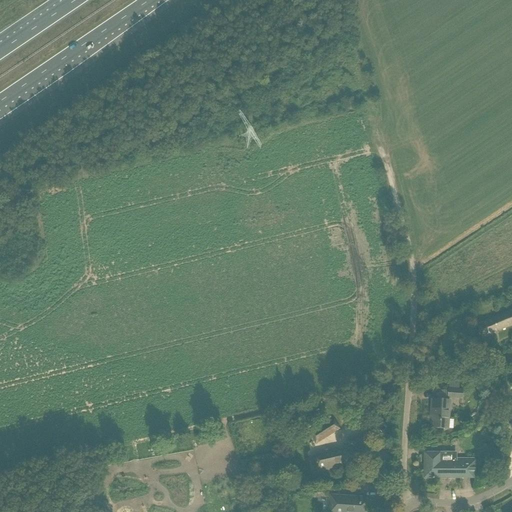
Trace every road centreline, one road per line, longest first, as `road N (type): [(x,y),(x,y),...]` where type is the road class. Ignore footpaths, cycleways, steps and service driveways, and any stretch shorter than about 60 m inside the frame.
road 1 (unclassified): [(400,501),(414,277),(380,147)]
road 2 (motorway): [(0,101),(149,0)]
